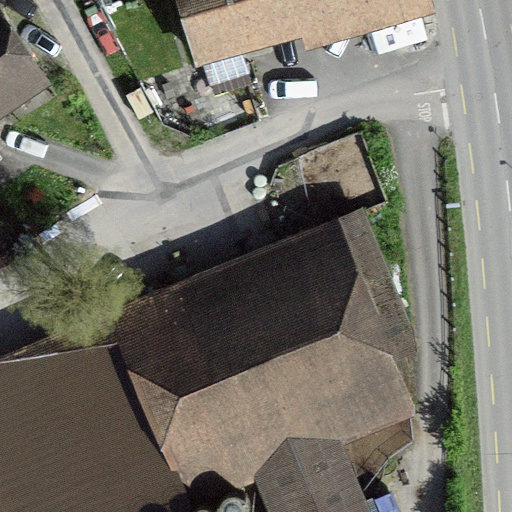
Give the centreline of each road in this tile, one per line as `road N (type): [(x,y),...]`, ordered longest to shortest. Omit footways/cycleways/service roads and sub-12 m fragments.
road 1 (unknown): [(303,124),(266,166),(232,187),(0,289)]
road 2 (secondary): [(478,0),(502,134)]
